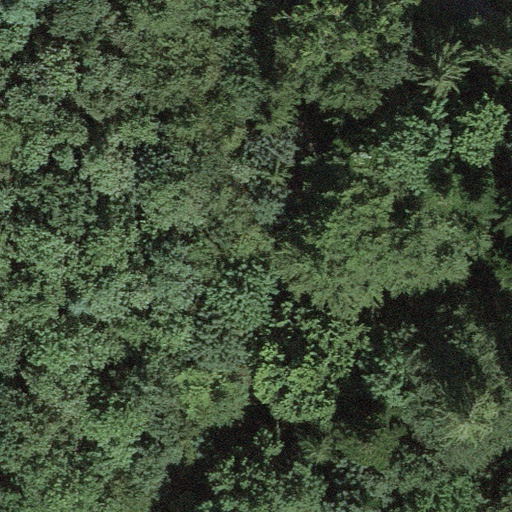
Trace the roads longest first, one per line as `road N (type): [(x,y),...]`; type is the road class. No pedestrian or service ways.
road 1 (track): [(371,0),(254,340),(107,511)]
road 2 (unclassified): [(511,114),(400,0)]
